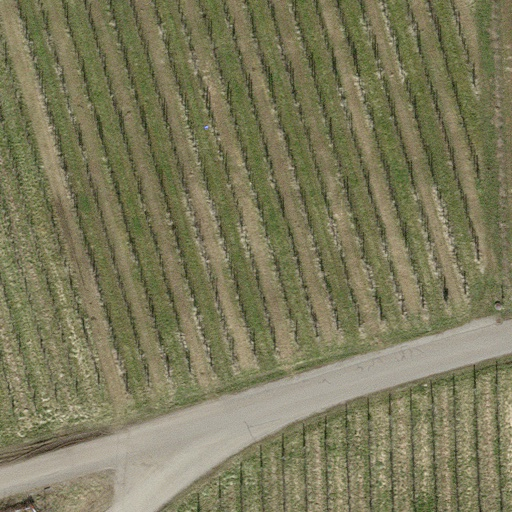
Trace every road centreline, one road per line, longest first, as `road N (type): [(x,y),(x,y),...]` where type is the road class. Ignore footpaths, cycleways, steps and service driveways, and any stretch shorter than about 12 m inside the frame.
road 1 (track): [(250,400),(511,332)]
road 2 (track): [(0,479),(250,400)]
road 3 (track): [(250,400),(119,511)]
